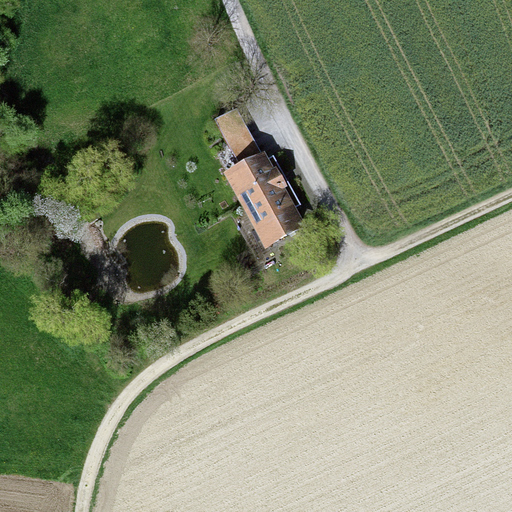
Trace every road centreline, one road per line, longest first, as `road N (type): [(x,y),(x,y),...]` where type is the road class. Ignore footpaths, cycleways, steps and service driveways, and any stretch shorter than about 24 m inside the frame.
road 1 (track): [(82,511),(97,446),(155,369),(511,198)]
road 2 (track): [(363,265),(263,78),(231,0)]
